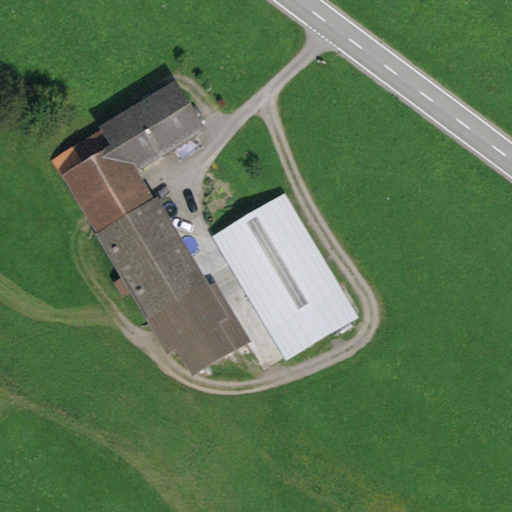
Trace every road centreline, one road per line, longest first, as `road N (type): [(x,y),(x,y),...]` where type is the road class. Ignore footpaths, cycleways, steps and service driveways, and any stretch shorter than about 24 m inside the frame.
road 1 (track): [(260,97),(305,201),(366,295),(373,321),(359,342),(263,384),(225,389),(189,380),(144,348),(108,306)]
road 2 (tertiary): [(296,0),(511,153)]
